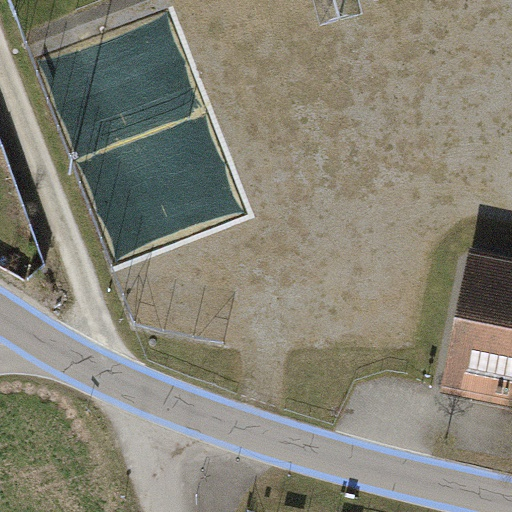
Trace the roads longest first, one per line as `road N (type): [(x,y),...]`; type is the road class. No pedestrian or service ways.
road 1 (tertiary): [(511,499),(175,416),(0,319)]
road 2 (track): [(0,84),(120,387)]
